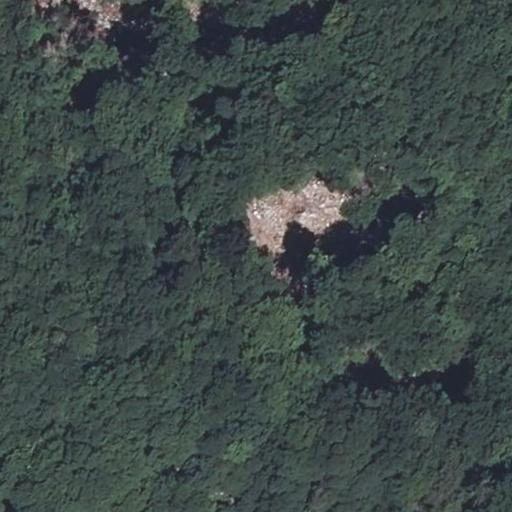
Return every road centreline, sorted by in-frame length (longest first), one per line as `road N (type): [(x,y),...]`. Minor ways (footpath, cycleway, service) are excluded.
road 1 (track): [(0,511),(103,390),(104,323),(81,250),(0,185)]
road 2 (track): [(511,303),(486,363),(472,511)]
